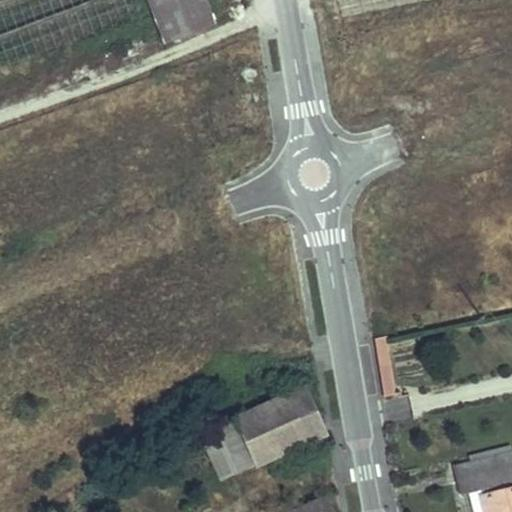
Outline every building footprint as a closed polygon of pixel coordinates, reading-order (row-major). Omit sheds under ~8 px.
[(204,0),(150,0),(167,42),(213,24),(204,0)] [(327,432),(307,387),(236,418),(256,464),(327,432)] [(385,423),(412,419),(409,395),(381,399),(385,423)] [(32,406),(26,408),(28,414),(34,411),(32,406)] [(236,418),(219,426),(240,472),(257,465),(256,464),(236,418)] [(219,426),(201,434),(221,480),(240,472),(219,426)] [(471,462),(502,454),(511,451),(511,449),(511,445),(470,456),(471,462)] [(511,466),(511,451),(502,454),(505,468),(511,466)] [(511,511),(511,466),(505,468),(502,454),(471,462),(453,466),(461,495),(469,493),(481,490),(486,511),(511,511)] [(486,511),(481,490),(469,493),(474,511),(486,511)] [(334,511),(328,497),(295,511),(334,511)]
